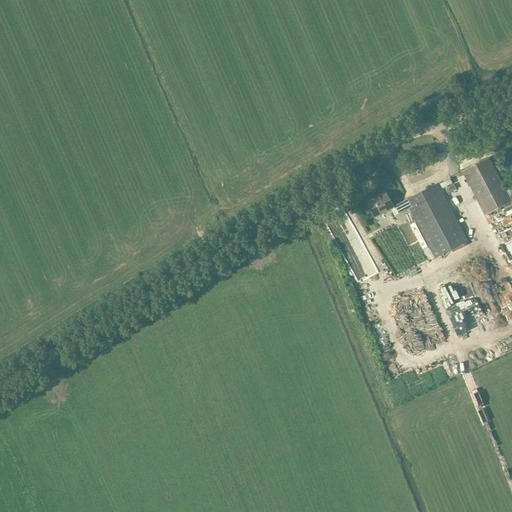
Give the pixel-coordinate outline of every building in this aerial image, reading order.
[(511,201),(489,158),(462,172),(485,216),(511,202),(511,201)] [(405,201),(409,209),(435,259),(469,241),(438,184),(405,201)] [(401,213),(409,209),(405,201),(393,207),(386,193),(367,203),(375,218),(391,209),(394,216),(401,213)] [(511,253),(511,252),(511,210),(506,214),(508,217),(499,222),(504,230),(510,226),(511,229),(511,239),(506,243),(511,253)] [(493,285),(483,290),(493,312),(503,307),(493,285)]
